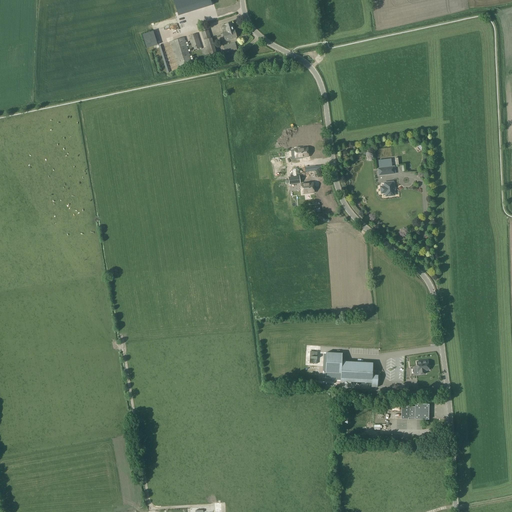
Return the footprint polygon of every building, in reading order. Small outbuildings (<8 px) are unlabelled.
[(175,0),(179,13),(211,4),(210,0),(175,0)] [(223,29),(226,29),(227,32),(223,33),(225,42),(233,39),(237,37),(232,23),(224,25),(222,26),(223,29)] [(201,32),(204,41),(211,38),(208,30),(201,32)] [(193,52),(202,49),(197,33),(188,36),(193,52)] [(193,65),(184,37),(170,42),(179,70),(193,65)] [(206,48),(210,61),(218,58),(212,38),(211,38),(204,41),(203,41),(206,48)] [(237,50),(235,43),(223,47),(226,54),(237,50)] [(201,50),(205,62),(210,61),(206,48),(201,50)] [(415,144),(421,151),(425,147),(419,140),(415,144)] [(301,148),(297,148),(298,149),(297,149),(297,154),(294,154),(295,157),(300,157),(300,156),(307,155),(307,148),(301,149),(301,148)] [(394,167),(378,168),(379,175),(395,174),(394,167)] [(299,176),(288,177),(289,185),(300,184),(299,176)] [(393,182),(384,183),(384,186),(380,187),(381,194),(385,193),(386,196),(395,195),(393,182)] [(315,193),(314,183),(302,184),(303,194),(315,193)] [(377,387),(378,375),(373,375),(373,363),(342,361),(342,353),(326,352),(325,372),(341,373),(340,381),(372,383),(371,387),(377,387)] [(429,370),(428,360),(416,362),(417,367),(417,371),(418,371),(419,374),(426,374),(425,371),(429,370)] [(408,386),(407,386),(407,384),(402,384),(402,385),(394,385),(394,391),(408,392),(408,386)] [(408,419),(408,418),(414,418),(414,419),(428,419),(428,404),(414,404),(414,407),(408,407),(408,405),(400,405),(401,405),(401,419),(400,419),(408,419)]
